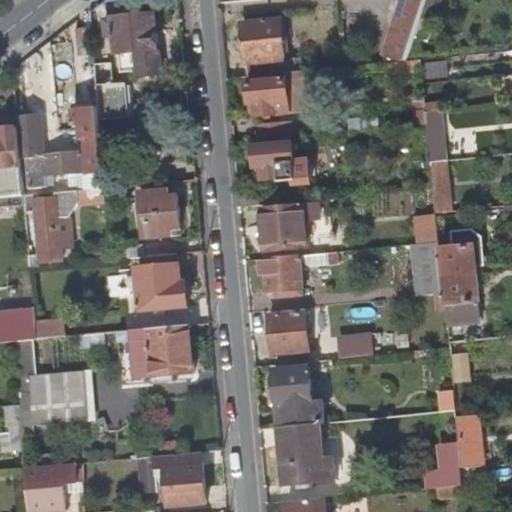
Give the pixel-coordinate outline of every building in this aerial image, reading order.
[(387,56),(407,63),(409,63),(424,18),(429,0),(409,0),(401,25),(396,23),(390,38),(393,39),(387,56)] [(428,20),(434,22),(441,0),(429,0),(424,18),(428,20)] [(163,74),(157,13),(115,17),(119,54),(135,52),(138,76),(163,74)] [(250,65),(251,77),(277,75),(276,62),(287,61),(283,22),(244,26),(247,66),(250,65)] [(79,53),(96,52),(95,26),(78,26),(79,53)] [(119,74),(97,76),(100,107),(101,119),(136,116),(133,79),(120,80),(119,74)] [(251,77),(251,83),(249,84),(251,104),(257,103),(259,116),(291,114),(288,80),(280,81),(280,75),(277,75),(251,77)] [(444,105),(429,106),(430,114),(445,113),(444,105)] [(75,109),(76,127),(83,126),(84,141),(88,141),(92,172),(107,171),(101,119),(100,107),(75,109)] [(82,190),(79,154),(46,157),(42,115),(19,117),(23,159),(28,158),(31,188),(50,186),(48,173),(71,171),(73,191),(79,190),(82,190)] [(258,125),(260,142),(294,138),(292,122),(258,125)] [(0,161),(14,160),(11,132),(0,133),(0,161)] [(294,144),(255,148),(256,168),(263,168),(264,180),(297,177),(294,144)] [(437,190),(452,188),(450,162),(434,164),(437,189),(437,190)] [(169,188),(141,191),(144,215),(180,211),(179,194),(170,195),(169,188)] [(455,213),(452,188),(437,190),(439,214),(455,213)] [(80,199),(79,190),(73,191),(38,194),(44,259),(65,257),(64,240),(73,239),(71,207),(80,199)] [(270,191),(240,194),(241,208),(272,205),(270,191)] [(305,207),(262,212),(266,253),(309,249),(306,221),(321,219),(319,204),(305,205),(305,207)] [(182,227),(180,211),(144,215),(146,237),(174,234),(173,228),(182,227)] [(440,218),(420,220),(422,246),(442,244),(440,218)] [(122,247),(123,259),(179,254),(177,242),(122,247)] [(445,280),(478,277),(475,249),(443,252),(445,280)] [(329,254),(307,256),(309,266),(331,264),(329,254)] [(301,257),(271,259),(271,262),(265,262),(267,274),(271,274),(273,291),(283,290),(284,297),(305,295),(301,257)] [(179,264),(139,268),(143,311),(191,306),(188,282),(181,283),(179,264)] [(482,306),(478,277),(445,280),(447,295),(448,309),(482,306)] [(306,312),(271,315),(275,357),(311,354),(306,312)] [(196,370),(192,325),(120,331),(123,376),(152,374),(152,379),(190,376),(190,370),(196,370)] [(341,334),(342,355),(377,354),(376,332),(341,334)] [(33,433),(32,424),(29,374),(27,340),(16,341),(22,404),(24,434),(33,433)] [(309,426),(328,425),(325,399),(315,400),(312,368),(277,372),(279,390),(272,391),(273,403),(280,403),(283,429),(309,426)] [(29,374),(32,424),(90,419),(88,401),(89,401),(87,369),(29,374)] [(442,401),(443,414),(458,413),(457,400),(442,401)] [(22,404),(8,406),(12,450),(25,448),(24,434),(22,404)] [(463,470),(485,468),(480,417),(458,419),(461,444),(463,470)] [(312,460),(309,426),(283,429),(288,486),(324,482),(322,459),(312,460)] [(464,488),(463,470),(461,444),(442,446),(444,472),(427,473),(429,491),(437,490),(464,488)] [(204,453),(156,458),(158,469),(167,468),(171,507),(208,504),(204,453)] [(37,478),(28,479),(30,511),(32,511),(55,510),(55,511),(67,511),(65,483),(54,484),(53,474),(37,475),(37,478)] [(438,499),(465,496),(464,488),(437,490),(438,499)] [(329,511),(328,500),(289,504),(289,511),(329,511)]
